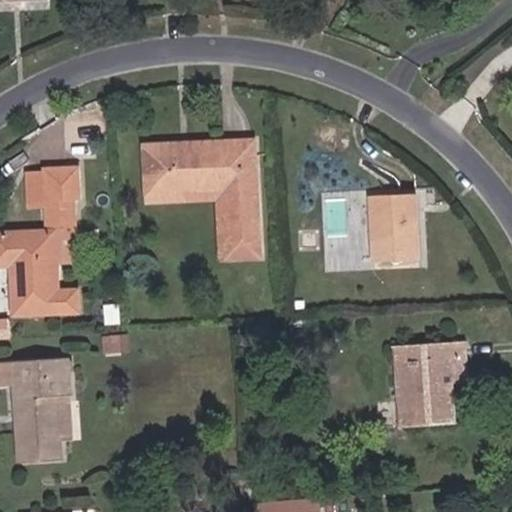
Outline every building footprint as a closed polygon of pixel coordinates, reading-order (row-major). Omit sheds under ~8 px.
[(144,140),(147,203),(218,200),(220,261),(267,259),(263,136),(144,140)] [(32,229),(49,229),(49,235),(49,244),(75,242),(73,209),(78,210),(77,180),(47,181),(47,197),(30,197),(32,229)] [(373,268),(420,266),(419,194),(369,198),(373,268)] [(78,297),(52,300),(51,273),(49,244),(49,235),(0,238),(0,272),(7,273),(11,324),(78,321),(78,297)] [(77,273),(75,242),(49,244),(51,273),(77,273)] [(468,344),(399,348),(403,431),(456,429),(454,393),(445,393),(444,385),(469,384),(468,344)] [(0,392),(16,391),(21,467),(63,465),(60,400),(70,399),(68,366),(0,369),(0,392)] [(312,511),(312,502),(285,504),(285,511),(312,511)]
